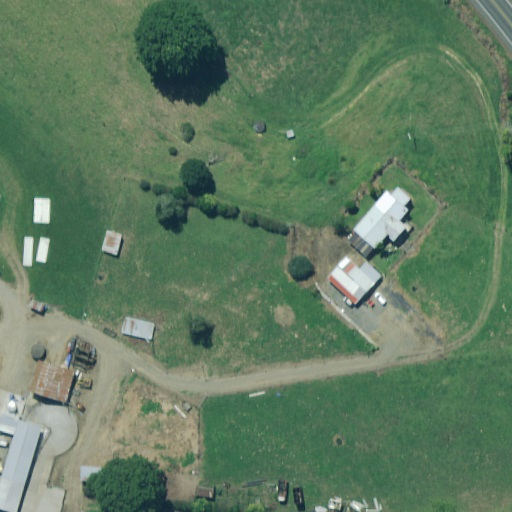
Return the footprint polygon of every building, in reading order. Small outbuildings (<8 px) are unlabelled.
[(416,199),(404,188),(397,196),(392,192),(350,240),(371,258),(391,235),(399,242),(411,228),(404,222),(414,211),(409,207),(416,199)] [(125,235),(110,231),(104,251),(119,255),(125,235)] [(384,277),(370,263),(362,271),(359,267),(343,283),(361,301),(384,277)] [(157,324),(127,318),(123,333),(153,340),(157,324)] [(49,354),(47,344),(33,348),(36,358),(49,354)] [(78,373),(44,362),(34,392),(68,404),(78,373)] [(147,385),(140,383),(136,400),(143,402),(147,385)] [(47,428),(5,416),(1,430),(18,435),(0,494),(0,508),(12,511),(19,511),(38,450),(40,451),(47,428)] [(111,468),(86,466),(84,481),(109,483),(111,468)] [(217,491),(199,487),(198,496),(216,499),(217,491)] [(60,511),(66,493),(47,488),(40,511),(60,511)]
